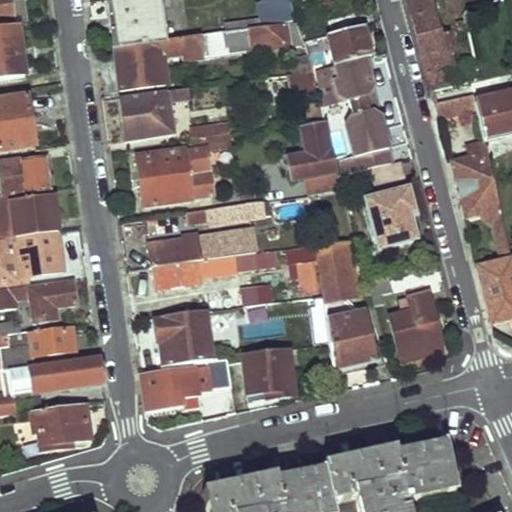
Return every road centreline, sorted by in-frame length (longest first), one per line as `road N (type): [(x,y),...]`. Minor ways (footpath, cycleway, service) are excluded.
road 1 (residential): [(143,481),(62,0)]
road 2 (residential): [(389,0),(490,382)]
road 3 (residential): [(143,481),(197,452),(490,382)]
road 4 (residential): [(0,504),(80,481),(143,481)]
